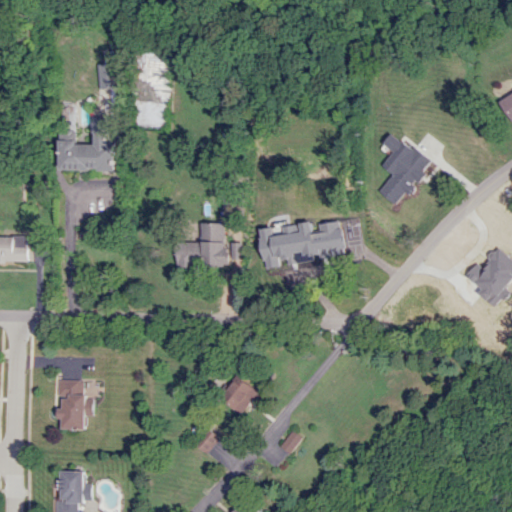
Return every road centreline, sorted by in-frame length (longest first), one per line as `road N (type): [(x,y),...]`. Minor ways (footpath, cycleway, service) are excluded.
road 1 (residential): [(511,164),(453,213),(358,322),(0,314)]
road 2 (residential): [(196,511),(358,322)]
road 3 (residential): [(19,315),(12,511)]
